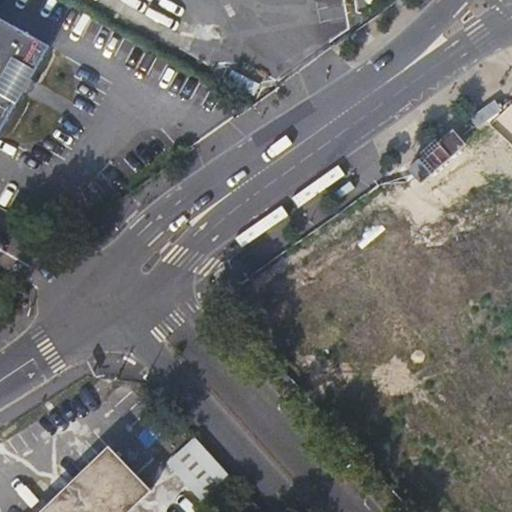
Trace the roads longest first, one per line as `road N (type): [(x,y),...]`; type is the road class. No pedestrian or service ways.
road 1 (secondary): [(119,294),(183,230),(499,0)]
road 2 (tertiary): [(361,511),(179,317),(119,294)]
road 3 (tertiary): [(119,294),(149,343),(304,511)]
road 4 (secondary): [(0,377),(119,294)]
road 5 (unclassified): [(0,227),(119,294)]
